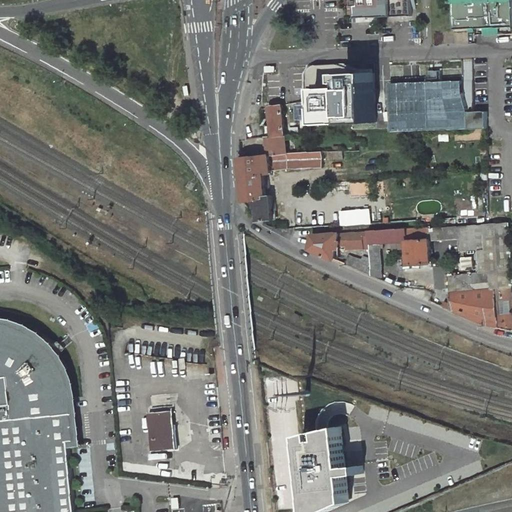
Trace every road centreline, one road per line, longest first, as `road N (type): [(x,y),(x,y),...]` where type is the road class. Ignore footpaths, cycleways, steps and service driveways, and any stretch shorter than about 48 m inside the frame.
road 1 (unclassified): [(511,342),(295,250),(222,201)]
road 2 (primary): [(222,201),(251,511)]
road 3 (unclassified): [(222,201),(173,129),(0,34)]
road 4 (unknown): [(247,100),(460,85)]
road 5 (primary): [(198,0),(222,201)]
road 6 (trunk): [(228,117),(245,56),(278,0)]
